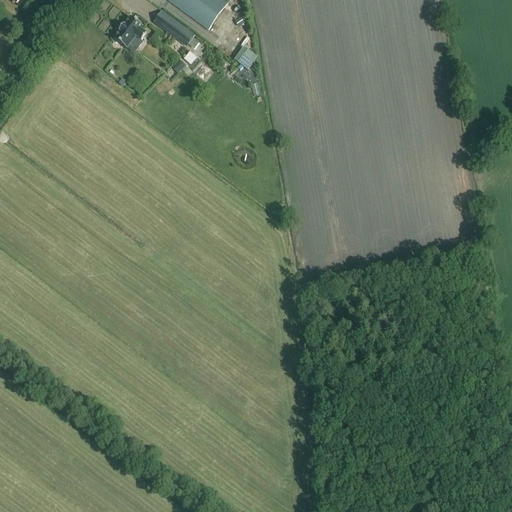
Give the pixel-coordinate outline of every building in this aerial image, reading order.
[(165,0),(208,31),(230,0),(165,0)] [(195,36),(162,12),(153,24),(186,48),(195,36)] [(136,38),(141,42),(147,35),(141,31),(143,27),(130,18),(125,26),(124,25),(119,32),(120,32),(114,40),(127,50),(136,38)] [(257,59),(244,49),(235,61),(248,71),(257,59)] [(180,61),(172,69),(178,75),(185,67),(180,61)]
